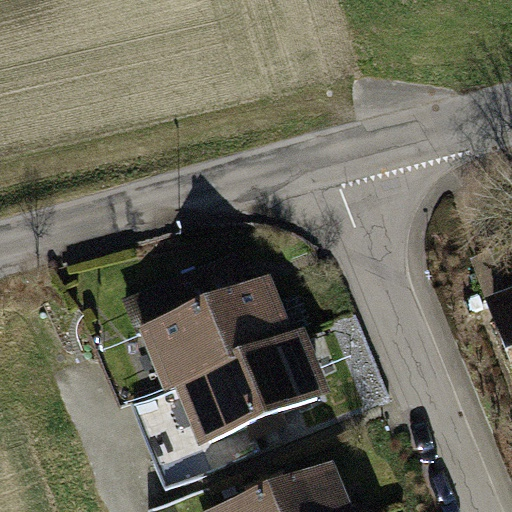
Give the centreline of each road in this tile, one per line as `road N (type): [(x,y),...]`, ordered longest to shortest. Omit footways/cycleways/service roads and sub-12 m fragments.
road 1 (track): [(0,173),(362,85),(480,123)]
road 2 (residential): [(472,511),(342,158)]
road 3 (tertiary): [(342,158),(0,247)]
road 4 (track): [(13,243),(121,511)]
road 5 (tertiary): [(511,116),(342,158)]
